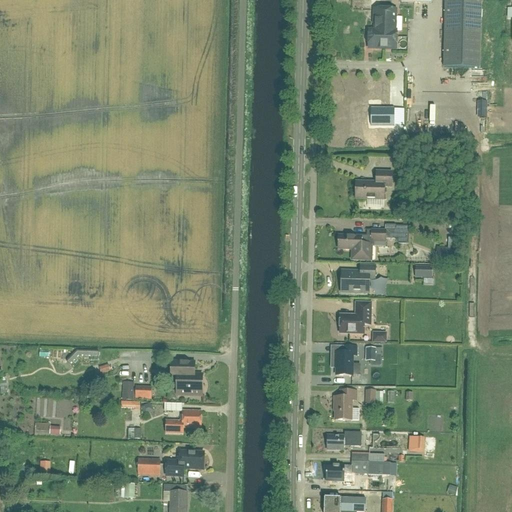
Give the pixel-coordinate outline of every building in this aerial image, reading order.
[(480,70),(481,0),(445,0),(444,69),(480,70)] [(367,38),(367,43),(369,45),(368,49),(392,50),(396,50),(397,41),(397,33),(395,33),(395,30),(392,30),(392,22),(395,22),(395,11),(374,10),(374,21),(375,21),(375,28),(377,28),(377,32),(369,32),(369,36),(367,38)] [(480,104),(480,120),(488,120),(488,104),(480,104)] [(371,110),(371,128),(394,128),(394,110),(371,110)] [(391,188),(391,174),(376,174),(376,184),(356,184),(356,200),(384,201),(384,188),(391,188)] [(389,208),(389,201),(370,202),(370,209),(389,208)] [(406,244),(407,228),(395,227),(395,226),(384,226),(384,232),(370,232),(370,233),(367,233),(367,239),(338,238),(337,251),(351,251),(351,261),(369,262),(369,261),(371,261),(372,247),(370,247),(370,243),(384,243),(384,239),(394,239),(398,244),(406,244)] [(460,263),(461,251),(439,249),(438,261),(460,263)] [(431,279),(431,268),(415,267),(414,279),(431,279)] [(374,281),(375,268),(361,268),(361,274),(342,274),(341,294),(368,294),(369,281),(374,281)] [(370,327),(370,305),(355,304),(355,317),(339,317),(339,335),(363,336),(363,327),(370,327)] [(372,333),(372,343),(386,344),(386,333),(372,333)] [(357,357),(357,348),(342,347),(342,354),(336,354),(335,369),(337,369),(336,377),(352,377),(353,357),(357,357)] [(367,349),(366,362),(371,362),(370,366),(381,366),(381,355),(376,355),(376,350),(367,349)] [(98,358),(98,352),(76,351),(65,362),(69,366),(78,357),(98,358)] [(202,398),(202,379),(194,379),(194,364),(171,364),(170,383),(176,383),(176,398),(202,398)] [(134,384),(123,384),(123,402),(134,402),(134,384)] [(151,400),(151,388),(135,388),(135,400),(151,400)] [(335,414),(335,422),(351,422),(351,402),(356,402),(356,393),(340,392),(340,399),(334,399),(334,414),(335,414)] [(365,406),(375,406),(376,392),(366,392),(365,406)] [(139,412),(139,403),(121,403),(120,409),(135,410),(135,411),(139,412)] [(201,431),(201,413),(182,413),(182,423),(166,423),(166,436),(183,436),(183,430),(201,431)] [(60,436),(61,428),(50,428),(49,436),(51,436),(50,439),(62,439),(62,436),(60,436)] [(361,448),(362,434),(345,434),(345,437),(338,437),(338,438),(329,438),(329,442),(327,442),(327,451),(336,451),(336,452),(345,452),(345,446),(351,447),(351,448),(361,448)] [(196,455),(194,454),(190,453),(188,455),(180,454),(179,462),(178,464),(167,464),(166,478),(183,479),(184,471),(203,471),(204,455),(196,455)] [(159,477),(160,460),(138,460),(137,476),(159,477)] [(41,463),(40,473),(50,474),(51,463),(41,463)] [(389,477),(389,464),(368,463),(368,476),(389,477)] [(326,482),(326,483),(333,483),(333,484),(342,484),(344,484),(344,488),(354,488),(354,476),(352,476),(352,469),(344,469),(337,468),(337,469),(326,469),(326,482)] [(134,485),(124,485),(124,500),(134,500),(134,485)] [(186,511),(187,495),(178,494),(179,488),(164,487),(164,493),(171,494),(170,511),(186,511)] [(365,511),(366,501),(341,500),(325,500),(324,511),(365,511)] [(391,511),(392,501),(382,501),(381,511),(391,511)]
